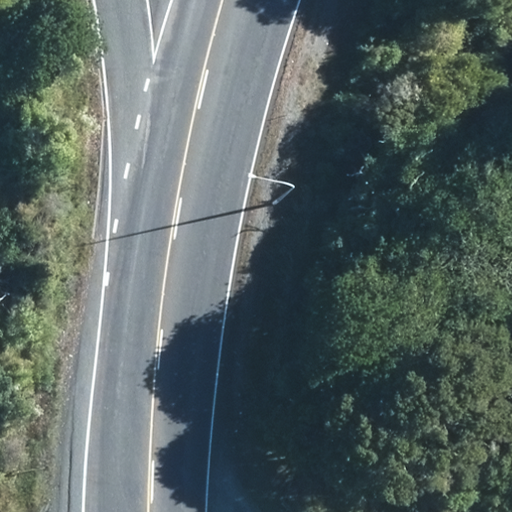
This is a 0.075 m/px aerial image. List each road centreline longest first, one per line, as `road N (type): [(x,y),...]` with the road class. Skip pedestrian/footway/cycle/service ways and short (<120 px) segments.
road 1 (primary): [(168,263),(186,133),(224,0)]
road 2 (tertiary): [(168,263),(122,0)]
road 3 (primary): [(146,511),(168,263)]
